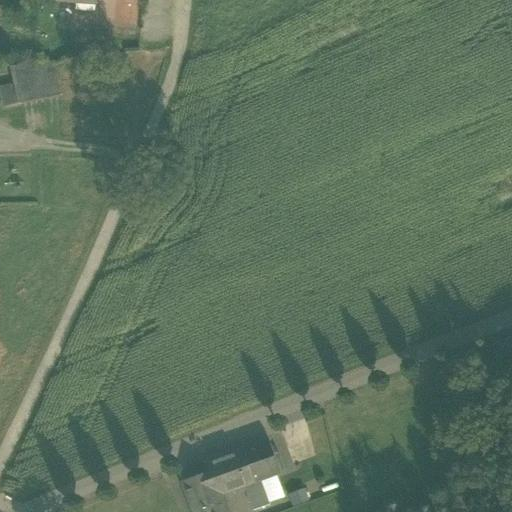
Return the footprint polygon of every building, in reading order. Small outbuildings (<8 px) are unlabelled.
[(0,64),(0,86),(53,75),(50,59),(0,64)] [(58,95),(53,75),(0,86),(0,96),(2,108),(58,95)] [(264,444),(208,463),(219,493),(221,493),(233,489),(234,494),(245,490),(253,511),(270,505),(260,478),(274,472),(264,444)] [(210,472),(182,482),(193,511),(227,511),(221,493),(219,493),(208,463),(207,464),(210,472)] [(305,489),(290,494),(293,504),(309,499),(305,489)]
